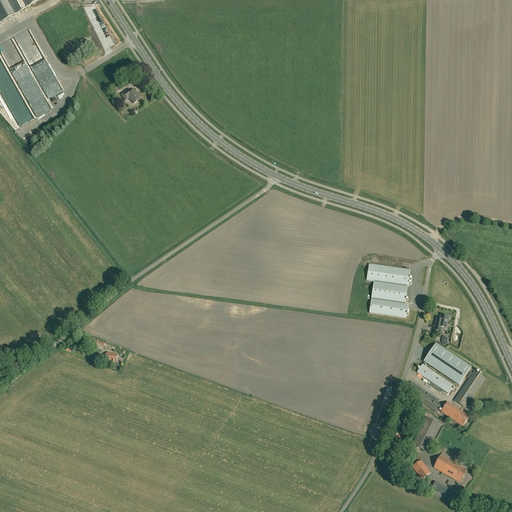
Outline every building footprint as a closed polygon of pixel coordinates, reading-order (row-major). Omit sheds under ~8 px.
[(0,0),(0,23),(40,0),(0,0)] [(120,83),(112,88),(115,93),(123,87),(120,83)] [(136,93),(134,90),(129,93),(127,91),(121,95),(125,101),(130,98),(134,104),(140,100),(136,93)] [(410,270),(330,259),(327,277),(355,281),(353,296),(336,293),(334,308),(406,318),(408,304),(405,303),(410,270)] [(448,317),(440,316),(439,322),(436,321),(434,330),(441,331),(441,328),(446,329),(448,317)] [(91,338),(90,341),(93,342),(91,346),(96,348),(98,344),(103,346),(104,343),(91,338)] [(436,344),(424,361),(459,385),(471,367),(436,344)] [(118,362),(116,362),(117,354),(106,353),(105,361),(110,362),(110,365),(115,365),(115,366),(117,366),(118,362)] [(423,364),(417,372),(449,393),(454,386),(423,364)] [(454,400),(465,408),(486,378),(474,370),(454,400)] [(410,394),(436,412),(441,405),(415,387),(410,394)] [(463,427),(469,417),(448,402),(441,412),(463,427)] [(426,452),(440,424),(427,417),(412,444),(426,452)] [(460,483),(467,471),(441,456),(434,468),(460,483)] [(422,480),(431,474),(422,461),(413,467),(422,480)] [(448,488),(442,485),(439,490),(445,493),(448,488)]
